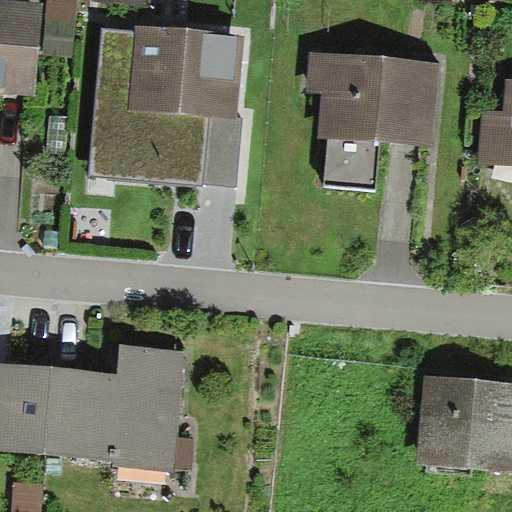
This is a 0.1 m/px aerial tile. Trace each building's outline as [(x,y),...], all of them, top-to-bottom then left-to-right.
[(142,0),(88,0),(88,16),(141,18),(142,0)] [(26,4),(0,2),(0,87),(22,89),(26,4)] [(231,36),(101,26),(98,62),(121,64),(114,154),(170,158),(173,110),(225,115),(231,36)] [(428,61),(297,55),(295,91),(319,92),(314,182),(369,185),(372,137),(423,140),(428,61)] [(507,159),(511,158),(511,82),(498,82),(496,119),(509,120),(507,159)] [(107,369),(42,366),(37,458),(167,465),(173,346),(109,342),(107,369)] [(0,455),(37,458),(42,366),(0,363),(0,455)] [(511,382),(419,378),(415,464),(488,467),(489,448),(511,449),(511,382)]
